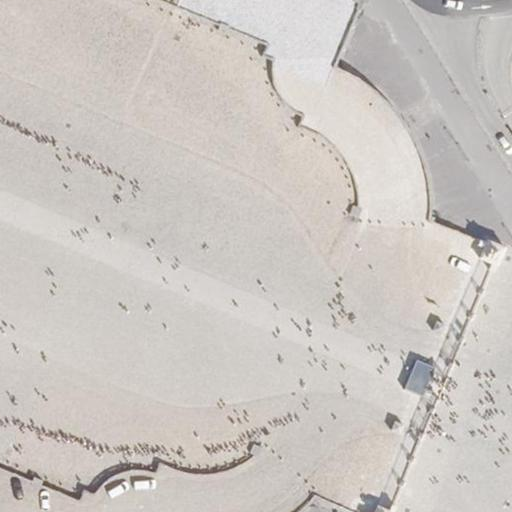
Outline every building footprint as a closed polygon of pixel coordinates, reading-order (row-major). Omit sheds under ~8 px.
[(228,29),(220,25),(220,26),(219,27),(217,32),(225,35),(228,30),(228,29)] [(353,208),(350,216),(358,220),(362,211),(360,211),(359,210),(353,208)] [(486,240),(480,257),(495,263),(501,246),(486,240)] [(254,443),(251,452),(254,453),(255,453),(259,455),(263,447),(254,443)] [(33,479),(31,483),(40,486),(41,483),(43,480),(34,476),(33,479)] [(377,503),(373,511),(389,511),(391,509),(377,503)]
